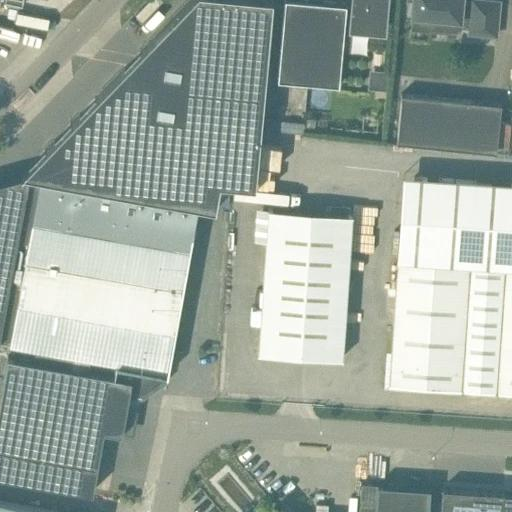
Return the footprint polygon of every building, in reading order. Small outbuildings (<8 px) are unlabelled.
[(189,0),(23,172),(33,174),(197,204),(215,207),(220,181),(255,185),(272,0),(189,0)] [(312,0),(284,0),(278,79),(339,84),(344,27),(348,28),(348,30),(383,33),(386,0),(345,0),(345,3),(312,0)] [(496,35),(499,0),(495,0),(471,0),(471,3),(462,2),(462,0),(412,0),(411,15),(442,18),(442,26),(445,30),(456,31),(460,28),(460,25),(469,26),(469,32),(496,35)] [(496,151),(501,103),(401,93),(396,141),(496,151)] [(314,164),(314,173),(366,174),(367,166),(314,164)] [(19,171),(0,176),(0,338),(10,341),(10,343),(15,344),(13,356),(8,355),(0,397),(0,474),(93,491),(108,404),(126,408),(128,394),(143,396),(166,379),(197,204),(33,174),(33,176),(22,174),(22,172),(19,171)] [(389,383),(461,388),(511,390),(511,180),(403,174),(398,258),(389,383)] [(342,357),(352,213),(268,207),(258,351),(342,357)] [(129,397),(127,407),(137,409),(139,399),(129,397)] [(361,482),(359,511),(376,511),(379,483),(378,483),(361,482)] [(376,511),(428,511),(430,486),(379,483),(376,511)] [(511,511),(511,491),(442,487),(440,511),(511,511)] [(68,511),(0,499),(0,511),(68,511)] [(289,511),(281,502),(269,511),(289,511)]
